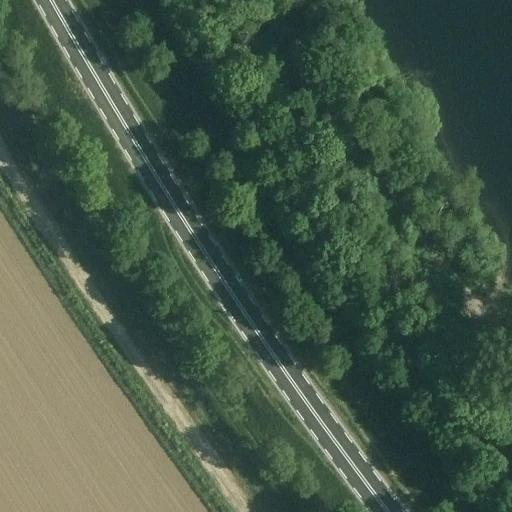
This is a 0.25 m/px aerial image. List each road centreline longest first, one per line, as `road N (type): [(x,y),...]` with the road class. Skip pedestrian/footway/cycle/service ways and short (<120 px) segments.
road 1 (primary): [(385,511),(270,357),(50,0)]
road 2 (track): [(511,412),(260,0)]
